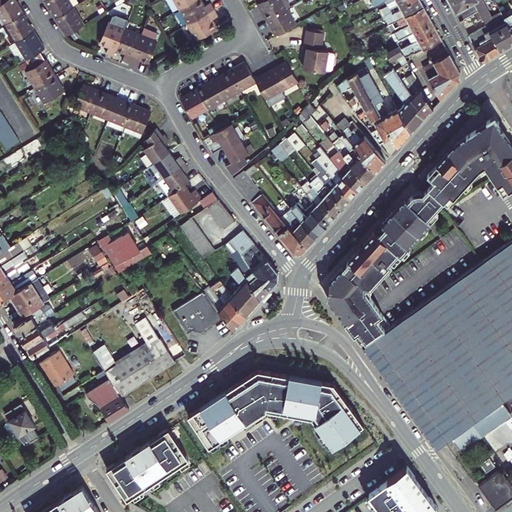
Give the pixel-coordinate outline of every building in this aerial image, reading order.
[(0,14),(5,23),(24,12),(16,0),(3,0),(0,2),(0,14)] [(73,7),(69,0),(44,0),(45,0),(55,18),(73,7)] [(175,0),(180,9),(195,0),(175,0)] [(201,0),(195,0),(180,9),(189,24),(215,9),(211,3),(205,6),(201,0)] [(287,0),(263,0),(263,1),(259,3),(268,19),(287,8),(291,6),(287,0)] [(399,5),(400,7),(412,0),(391,0),(386,3),(387,5),(379,9),(382,16),(391,11),(391,9),(399,5)] [(387,25),(390,23),(424,5),(421,0),(412,0),(400,7),(401,9),(393,13),(391,11),(382,16),(387,25)] [(449,0),(461,20),(468,16),(474,13),(479,10),(477,7),(475,2),(478,0),(449,0)] [(390,23),(395,31),(429,14),(424,5),(390,23)] [(483,18),(487,25),(501,51),(511,43),(511,28),(505,17),(498,5),(492,8),(495,13),(497,16),(491,19),(490,16),(487,11),(483,13),(481,9),(481,10),(479,10),(483,18)] [(73,7),(55,18),(65,36),(84,25),(73,7)] [(296,24),(287,8),(268,19),(276,35),(296,24)] [(215,9),(189,24),(197,39),(217,28),(212,19),(218,16),(215,9)] [(483,18),(479,10),(474,13),(478,20),(483,18)] [(24,12),(5,23),(15,41),(34,30),(24,12)] [(395,31),(399,40),(405,37),(433,22),(429,14),(395,31)] [(116,50),(124,29),(128,20),(115,15),(112,17),(109,23),(108,22),(100,43),(109,46),(106,53),(113,56),(116,50)] [(472,24),(468,16),(461,20),(465,28),(472,24)] [(433,22),(405,37),(410,45),(437,30),(433,22)] [(487,25),(468,34),(481,57),(488,59),(501,51),(487,25)] [(143,28),(141,35),(129,63),(137,66),(140,59),(149,63),(157,42),(154,40),(157,33),(143,28)] [(141,35),(124,29),(116,50),(125,53),(122,60),(129,63),(141,35)] [(34,30),(15,41),(26,59),(29,57),(40,51),(44,49),(34,30)] [(310,31),(307,30),(303,54),(306,55),(305,59),(303,68),(328,73),(328,71),(329,71),(332,70),(335,56),(333,53),(328,52),(328,51),(321,50),(324,33),(310,31)] [(418,50),(419,51),(426,47),(442,38),(437,30),(410,45),(403,48),(401,50),(405,57),(418,50)] [(398,45),(386,52),(391,61),(397,57),(402,65),(408,62),(405,57),(401,50),(398,45)] [(447,47),(439,52),(442,57),(424,67),(437,92),(441,99),(460,80),(460,72),(447,47)] [(34,66),(26,71),(35,86),(54,75),(40,51),(29,57),(34,66)] [(287,61),(271,70),(282,89),(298,80),(287,61)] [(229,71),(240,90),(256,81),(255,79),(250,70),(245,62),(229,71)] [(365,66),(357,71),(359,76),(360,75),(368,71),(365,66)] [(405,103),(398,109),(411,132),(425,117),(411,92),(402,81),(396,71),(395,71),(393,68),(385,74),(405,103)] [(255,79),(256,81),(269,105),(286,96),(282,89),(271,70),(255,79)] [(213,80),(223,99),(240,90),(229,71),(213,80)] [(347,88),(352,85),(357,94),(366,89),(359,76),(357,71),(346,77),(341,83),(342,85),(345,84),(347,88)] [(384,98),(368,71),(360,75),(359,76),(366,89),(376,105),(381,114),(393,136),(399,146),(411,132),(398,109),(397,108),(388,113),(381,100),(384,98)] [(63,91),(54,75),(35,86),(44,102),(63,91)] [(427,97),(417,78),(410,82),(407,77),(402,81),(411,92),(425,117),(433,108),(427,97)] [(223,99),(213,80),(197,89),(207,108),(223,99)] [(285,91),(287,95),(300,89),(297,84),(285,91)] [(75,105),(92,112),(100,92),(83,85),(75,105)] [(207,108),(197,89),(181,98),(191,117),(207,108)] [(376,105),(366,89),(357,94),(366,110),(376,105)] [(109,119),(117,99),(100,92),(92,112),(109,119)] [(126,126),(134,105),(117,99),(109,119),(126,126)] [(311,103),(298,116),(303,121),(316,108),(311,103)] [(151,112),(134,105),(126,126),(143,132),(151,112)] [(381,114),(376,105),(366,110),(371,119),(381,114)] [(381,114),(371,119),(375,123),(378,128),(372,132),(380,143),(393,136),(381,114)] [(427,187),(443,201),(446,205),(455,195),(479,169),(484,166),(503,194),(511,188),(511,150),(505,141),(508,139),(494,116),(456,142),(447,151),(426,174),(434,181),(427,187)] [(361,138),(354,129),(351,131),(347,126),(349,124),(344,118),(336,125),(343,133),(375,172),(386,160),(365,135),(361,138)] [(8,122),(0,127),(0,135),(11,129),(8,122)] [(231,123),(219,129),(209,135),(213,142),(220,138),(224,147),(240,138),(231,123)] [(301,123),(299,126),(305,133),(308,131),(301,123)] [(365,135),(357,126),(354,129),(361,138),(365,135)] [(147,167),(154,163),(169,151),(164,143),(169,140),(164,133),(162,134),(157,128),(144,141),(147,145),(143,148),(147,153),(141,157),(147,167)] [(0,135),(0,137),(3,142),(15,134),(11,129),(0,135)] [(297,150),(305,143),(295,131),(287,138),(294,145),(296,148),(297,150)] [(343,133),(332,142),(339,150),(366,182),(375,172),(343,133)] [(15,134),(3,142),(7,149),(19,141),(15,134)] [(287,136),(279,143),(286,152),(294,145),(287,138),(287,136)] [(240,138),(224,147),(233,162),(227,165),(233,174),(249,162),(244,156),(254,150),(251,144),(246,147),(240,138)] [(271,149),(281,161),(289,155),(286,152),(279,143),(273,148),(271,149)] [(294,145),(286,152),(289,155),(296,148),(294,145)] [(317,158),(351,199),(358,192),(330,158),(320,146),(317,148),(318,150),(321,153),(317,158)] [(339,150),(330,158),(358,192),(366,182),(339,150)] [(175,159),(169,151),(154,163),(147,167),(157,182),(164,177),(185,162),(180,156),(175,159)] [(316,173),(318,175),(344,207),(351,199),(317,158),(312,162),(320,170),(316,173)] [(169,195),(174,191),(184,184),(189,180),(184,172),(189,168),(185,162),(164,177),(157,182),(167,196),(169,195)] [(233,177),(239,185),(249,176),(244,170),(233,177)] [(344,207),(318,175),(312,181),(310,182),(337,214),(344,207)] [(239,185),(243,189),(253,181),(249,176),(239,185)] [(253,181),(243,189),(247,194),(257,186),(253,181)] [(337,214),(310,182),(303,188),(313,201),(330,221),(337,214)] [(184,184),(174,191),(169,195),(182,212),(202,199),(202,198),(196,189),(190,192),(184,184)] [(257,186),(247,194),(252,201),(262,192),(257,186)] [(424,190),(422,193),(437,208),(440,205),(443,201),(427,187),(424,190)] [(206,206),(218,198),(213,191),(202,198),(202,199),(206,206)] [(281,215),(262,192),(252,201),(294,253),(301,252),(307,247),(281,215)] [(427,219),(437,208),(422,193),(420,193),(418,193),(413,195),(410,197),(407,201),(404,198),(381,223),(385,227),(377,235),(400,255),(430,222),(427,219)] [(235,218),(218,198),(208,206),(225,227),(235,218)] [(330,221),(313,201),(307,208),(324,228),(330,221)] [(324,228),(307,208),(304,211),(297,203),(291,208),(315,238),(324,228)] [(315,238),(291,208),(281,215),(307,247),(315,238)] [(191,216),(180,224),(203,257),(215,248),(191,216)] [(381,223),(374,232),(377,235),(385,227),(381,223)] [(228,240),(234,247),(248,235),(243,228),(228,240)] [(104,246),(108,252),(119,272),(147,255),(144,252),(142,248),(139,250),(128,231),(112,241),(110,242),(104,246)] [(370,297),(370,289),(391,265),(389,263),(398,254),(400,256),(400,255),(377,235),(374,232),(362,244),(366,248),(364,250),(360,247),(352,256),(365,275),(329,302),(336,312),(339,310),(341,313),(339,315),(361,345),(390,325),(370,297)] [(102,247),(102,246),(104,246),(110,242),(112,241),(108,234),(98,240),(102,247)] [(248,235),(234,247),(239,254),(254,242),(248,235)] [(437,447),(444,442),(451,437),(461,450),(511,414),(502,400),(511,393),(511,238),(433,296),(391,326),(362,347),(437,447)] [(239,265),(245,276),(261,299),(268,291),(269,290),(253,270),(239,254),(234,247),(228,240),(224,243),(239,265)] [(0,265),(24,250),(18,241),(3,250),(0,252),(0,265)] [(253,270),(269,290),(279,279),(279,272),(254,242),(239,254),(253,270)] [(34,244),(27,248),(30,253),(37,249),(34,244)] [(147,245),(142,248),(144,252),(147,255),(151,252),(147,245)] [(67,246),(55,254),(59,261),(72,253),(67,246)] [(24,250),(0,265),(0,276),(15,267),(16,266),(14,264),(27,255),(24,250)] [(327,298),(329,302),(365,275),(352,256),(348,260),(349,260),(342,268),(341,267),(330,281),(327,298)] [(0,276),(0,288),(28,271),(33,268),(29,262),(17,270),(15,267),(0,276)] [(242,284),(231,297),(247,314),(261,299),(245,276),(239,265),(231,271),(242,284)] [(38,277),(33,268),(28,271),(33,280),(37,278),(38,277)] [(0,300),(10,295),(33,280),(28,271),(0,288),(0,300)] [(10,295),(23,316),(45,302),(44,301),(50,297),(37,278),(33,280),(10,295)] [(126,285),(132,295),(138,291),(132,281),(126,285)] [(231,297),(222,285),(218,281),(211,287),(213,290),(224,304),(241,321),(247,314),(231,297)] [(224,304),(213,290),(207,294),(220,312),(224,317),(234,329),(241,321),(224,304)] [(204,292),(203,291),(173,310),(188,333),(193,330),(202,332),(211,325),(213,317),(220,312),(207,294),(205,292),(204,292)] [(48,303),(14,324),(20,334),(37,324),(55,313),(48,303)] [(27,345),(33,355),(59,339),(57,334),(59,333),(59,332),(94,310),(91,306),(56,327),(27,345)] [(161,338),(138,353),(152,375),(186,353),(157,309),(147,316),(161,338)] [(213,317),(211,325),(224,317),(220,312),(213,317)] [(20,334),(27,345),(56,327),(52,322),(40,329),(37,324),(20,334)] [(390,325),(361,345),(362,347),(391,326),(390,325)] [(110,377),(121,395),(152,375),(138,353),(118,365),(105,345),(94,351),(105,369),(110,377)] [(60,350),(38,363),(43,371),(45,370),(55,386),(74,374),(60,350)] [(96,374),(101,382),(110,377),(105,369),(96,374)] [(258,369),(187,415),(208,448),(266,410),(312,418),(332,446),(363,423),(333,383),(258,369)] [(126,402),(121,395),(110,377),(90,389),(99,403),(110,420),(129,408),(126,402)] [(89,395),(99,403),(90,389),(86,391),(89,395)] [(4,413),(10,421),(18,436),(23,443),(29,439),(24,432),(33,427),(35,425),(21,403),(4,413)] [(18,436),(10,421),(4,425),(13,439),(18,436)] [(39,436),(33,427),(24,432),(29,439),(30,441),(39,436)] [(187,459),(167,428),(105,469),(126,500),(187,459)] [(381,511),(382,511),(431,511),(438,508),(425,490),(407,466),(369,494),(381,511)] [(511,486),(499,469),(479,484),(496,507),(511,494),(511,486)] [(98,511),(81,485),(39,511),(98,511)]
